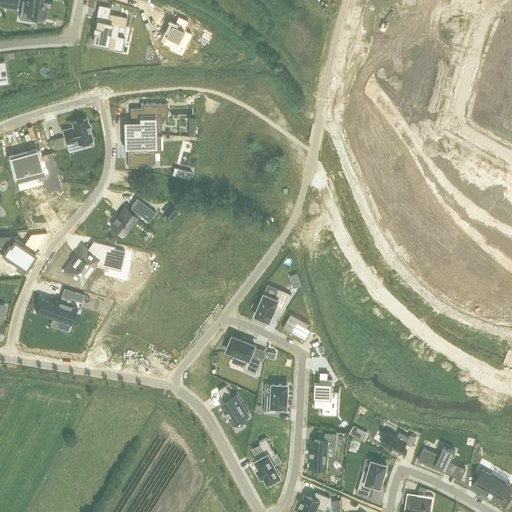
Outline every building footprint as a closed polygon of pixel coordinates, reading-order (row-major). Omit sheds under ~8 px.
[(22,0),(20,9),(19,14),(27,15),(43,19),(44,14),(46,6),(47,6),(48,0),(25,0),(25,1),(22,0)] [(443,21),(440,30),(458,35),(463,17),(471,20),(475,5),(462,2),(462,0),(460,0),(453,0),(450,14),(455,15),(453,23),(443,21)] [(96,28),(93,42),(106,44),(105,48),(114,50),(119,26),(125,27),(127,17),(109,13),(107,23),(96,20),(94,27),(96,28)] [(188,21),(178,16),(172,30),(169,28),(162,43),(170,47),(169,49),(178,53),(182,45),(186,46),(192,34),(184,30),(188,21)] [(354,42),(350,56),(372,61),(375,51),(383,53),(388,35),(376,32),(375,39),(361,36),(359,43),(354,42)] [(423,34),(419,47),(431,50),(428,61),(454,68),(458,53),(443,48),(445,41),(423,34)] [(130,121),(123,121),(123,135),(127,135),(165,134),(161,134),(159,134),(159,127),(156,127),(156,118),(161,118),(161,103),(140,103),(141,107),(130,107),(130,121)] [(74,127),(63,130),(66,142),(77,140),(78,143),(92,139),(90,131),(91,131),(91,130),(89,131),(88,126),(89,126),(89,125),(88,126),(86,118),(83,119),(83,118),(76,120),(76,121),(72,122),(74,127)] [(127,135),(123,135),(124,149),(128,149),(128,167),(138,167),(138,164),(148,164),(147,148),(160,148),(159,135),(160,135),(165,134),(127,135)] [(61,137),(52,140),(54,148),(64,146),(61,137)] [(455,141),(448,154),(453,156),(451,160),(459,165),(461,161),(472,167),(480,172),(486,162),(467,151),(468,149),(455,141)] [(439,145),(436,151),(443,156),(447,150),(439,145)] [(15,156),(10,157),(12,161),(11,161),(19,191),(44,184),(46,191),(52,189),(58,188),(58,187),(57,184),(51,163),(41,166),(37,153),(37,152),(36,152),(32,153),(27,155),(23,156),(22,154),(15,156)] [(172,174),(181,177),(183,169),(174,167),(172,174)] [(498,178),(492,189),(507,196),(509,192),(511,193),(511,174),(507,172),(503,181),(498,178)] [(114,221),(111,226),(120,232),(123,235),(129,228),(137,217),(138,214),(148,222),(156,212),(137,197),(131,206),(132,206),(129,210),(125,207),(118,217),(116,215),(112,220),(114,221)] [(178,211),(182,206),(177,202),(173,207),(178,211)] [(170,204),(163,213),(171,219),(178,211),(173,207),(170,204)] [(28,239),(38,246),(45,235),(47,232),(31,234),(30,235),(31,235),(28,239)] [(0,248),(0,250),(26,268),(35,255),(14,241),(14,235),(0,236),(0,243),(3,245),(0,248)] [(79,253),(66,271),(81,282),(95,264),(97,264),(106,266),(120,270),(122,262),(125,251),(114,248),(101,245),(93,255),(87,250),(82,256),(79,253)] [(291,282),(293,288),(301,285),(299,279),(291,282)] [(67,288),(64,296),(82,302),(84,294),(67,288)] [(265,292),(255,315),(269,321),(274,308),(281,311),(291,294),(279,289),(275,296),(265,292)] [(41,298),(36,312),(71,324),(77,306),(54,299),(53,302),(41,298)] [(291,313),(283,327),(289,331),(289,330),(306,340),(311,330),(307,328),(309,323),(291,313)] [(232,336),(227,350),(248,359),(244,369),(255,373),(261,359),(251,355),(255,345),(247,341),(241,339),(232,336)] [(315,397),(314,407),(322,408),(331,408),(332,390),(332,383),(332,378),(328,378),(328,372),(320,372),(319,382),(315,382),(314,397),(315,397)] [(265,395),(264,412),(276,413),(276,407),(286,407),(287,399),(287,393),(287,384),(272,384),(272,395),(265,395)] [(226,385),(218,390),(225,401),(221,404),(226,412),(225,413),(226,413),(228,416),(227,416),(228,416),(233,425),(248,415),(236,395),(233,397),(226,385)] [(354,426),(350,433),(354,435),(358,428),(354,426)] [(388,431),(381,444),(391,449),(390,450),(398,454),(398,453),(400,453),(405,443),(412,446),(416,436),(410,434),(409,436),(399,431),(397,435),(388,431)] [(310,465),(310,466),(326,467),(326,456),(327,445),(334,446),(335,446),(336,433),(324,432),(324,440),(323,440),(311,439),(311,450),(310,450),(310,451),(311,451),(311,454),(310,454),(310,455),(310,465)] [(266,455),(255,460),(260,468),(257,470),(261,477),(264,475),(268,483),(270,482),(271,484),(279,479),(278,478),(280,476),(279,474),(281,473),(277,467),(276,468),(270,457),(275,454),(266,438),(259,442),(260,444),(266,455)] [(424,447),(418,460),(439,469),(440,467),(446,470),(455,450),(444,445),(440,454),(424,447)] [(364,470),(356,492),(368,496),(371,484),(380,487),(387,465),(373,461),(369,472),(364,470)] [(466,468),(460,466),(456,475),(462,477),(466,468)] [(477,478),(476,480),(482,484),(478,490),(487,495),(488,493),(502,501),(505,494),(506,494),(507,492),(510,485),(482,469),(478,476),(478,475),(477,478)] [(301,505),(297,511),(314,511),(317,506),(324,509),(330,497),(316,491),(313,498),(305,495),(302,501),(301,501),(299,505),(301,505)] [(423,511),(425,504),(432,505),(433,497),(418,494),(416,504),(410,503),(408,511),(423,511)]
